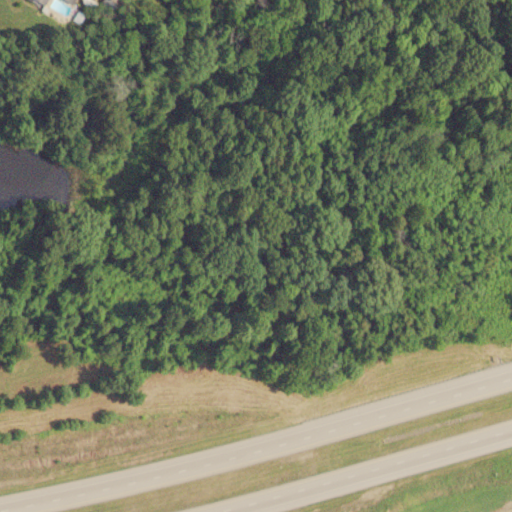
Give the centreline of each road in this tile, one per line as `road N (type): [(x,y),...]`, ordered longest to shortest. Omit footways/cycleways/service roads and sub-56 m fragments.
road 1 (trunk): [(511,390),(203,482),(56,511)]
road 2 (trunk): [(264,511),(511,438)]
